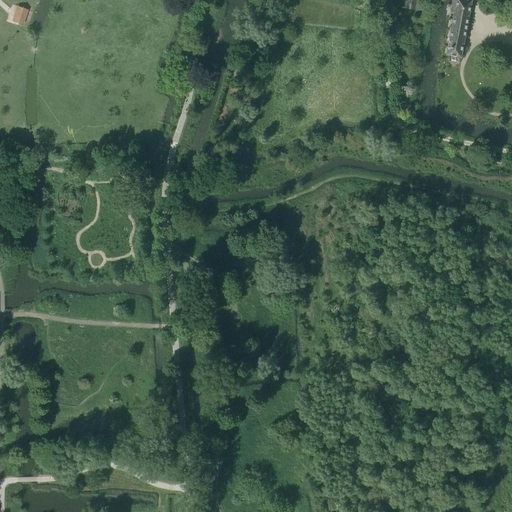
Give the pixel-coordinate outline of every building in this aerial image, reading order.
[(423,10),(424,0),(396,0),(396,6),(423,10)] [(453,0),(451,11),(456,12),(455,15),(470,17),(473,1),(467,0),(453,0)] [(27,11),(18,7),(15,14),(25,17),(27,11)] [(462,57),(470,17),(455,15),(448,55),(462,57)] [(26,185),(18,184),(15,200),(23,201),(26,185)]
